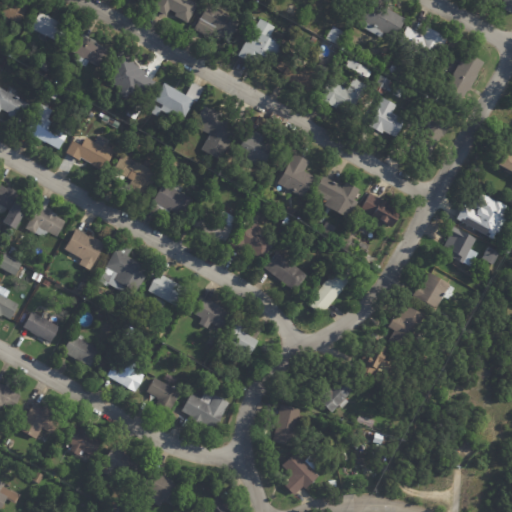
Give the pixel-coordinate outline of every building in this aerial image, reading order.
[(11,0),(15,2),(16,0),(20,0),(30,5),(20,24),(0,13),(0,0),(11,0)] [(190,0),(200,5),(189,24),(176,16),(177,14),(171,10),(167,16),(155,10),(160,0),(190,0)] [(511,0),(511,13),(501,8),(505,0),(511,0)] [(370,3),(382,10),(383,7),(407,19),(394,44),(355,23),(366,2),(370,3)] [(222,13),(240,22),(228,46),(196,29),(207,5),(222,13)] [(42,13),(48,16),(61,23),(61,24),(69,29),(60,44),(48,37),(47,37),(32,29),(41,13),(42,13)] [(254,64),(240,56),(255,30),(256,31),(262,20),(274,27),(268,37),(284,46),(275,62),(264,55),(258,66),(254,64)] [(347,34),(340,46),(327,39),(334,27),(347,34)] [(410,27),(424,35),(428,27),(449,39),(433,68),(415,58),(418,53),(400,43),(409,27),(410,27)] [(89,38),(98,43),(98,45),(114,54),(105,71),(90,62),(87,68),(74,60),(77,55),(73,52),(83,36),(84,37),(85,35),(89,38)] [(473,89),(464,103),(445,91),(469,52),(487,64),(479,76),(480,76),(473,89)] [(384,53),(389,56),(386,61),(381,58),(384,53)] [(313,92),(278,70),(284,59),(320,81),(313,92)] [(373,72),(369,79),(345,67),(349,59),(373,72)] [(45,60),(57,67),(52,76),(40,69),(45,60)] [(395,65),(406,72),(402,79),(391,72),(395,65)] [(383,76),(398,85),(394,92),(393,91),(392,93),(388,91),(386,95),(375,89),(383,76)] [(369,86),(354,114),(339,106),(338,108),(320,98),(330,79),(349,90),(355,79),(369,86)] [(143,101),(122,89),(127,81),(141,90),(147,94),(143,101)] [(204,88),(205,89),(198,102),(196,101),(186,118),(185,118),(183,122),(162,111),(164,106),(156,101),(166,84),(187,96),(194,83),(204,88)] [(54,85),(64,91),(61,96),(59,95),(56,101),(48,96),(54,85)] [(0,87),(7,92),(31,105),(20,124),(8,117),(9,115),(2,111),(0,114),(0,87)] [(394,138),(403,119),(390,113),(395,105),(381,98),(368,126),(394,138)] [(54,111),(49,121),(59,126),(60,124),(74,131),(71,137),(67,135),(60,150),(27,133),(41,105),(54,111)] [(219,113),(224,116),(223,118),(240,127),(221,161),(217,159),(211,170),(200,164),(206,152),(201,150),(208,135),(193,127),(204,107),(211,111),(212,109),(219,113)] [(451,128),(432,160),(422,154),(427,147),(418,142),(429,125),(421,120),(425,112),(451,128)] [(250,129),(276,144),(262,169),(235,154),(249,128),(250,129)] [(95,142),(104,147),(106,144),(114,149),(103,170),(82,158),(80,161),(67,153),(73,141),(82,146),(87,138),(95,142)] [(316,175),(304,196),(279,182),(295,152),(311,161),(306,170),(316,175)] [(511,158),(511,186),(509,185),(511,180),(511,174),(494,163),(501,152),(511,158)] [(122,185),(113,181),(117,173),(115,172),(124,155),(145,166),(147,162),(153,165),(150,170),(159,174),(147,198),(129,189),(133,181),(126,177),(122,185)] [(336,185),(344,189),(348,183),(362,192),(357,202),(360,204),(351,220),(327,206),(329,202),(316,194),(325,178),(336,185)] [(183,189),(181,194),(194,201),(184,218),(172,211),(170,215),(161,210),(156,218),(149,214),(155,204),(153,203),(164,184),(174,189),(176,185),(183,189)] [(0,186),(1,187),(6,189),(7,188),(16,193),(15,195),(26,201),(20,212),(24,215),(16,229),(3,222),(9,212),(6,210),(2,217),(0,216),(0,186)] [(450,218),(486,238),(489,231),(491,232),(501,215),(496,212),(500,204),(491,199),(490,200),(473,191),(466,204),(472,208),(470,211),(458,204),(450,218)] [(382,200),(393,206),(391,210),(401,216),(393,229),(361,210),(371,193),(382,200)] [(51,200),(46,209),(67,221),(58,237),(49,232),(45,240),(26,230),(39,206),(37,205),(42,195),(51,200)] [(290,208),(297,211),(294,218),(286,214),(290,208)] [(227,243),(196,226),(204,210),(218,218),(222,211),(239,221),(227,243)] [(280,226),(285,218),(292,222),(287,230),(280,226)] [(259,224),(265,228),(261,234),(274,242),(264,260),(251,252),(253,251),(245,246),(241,252),(229,245),(243,222),(252,227),(255,222),(259,224)] [(455,229),(473,240),(468,249),(474,253),(466,267),(438,251),(447,235),(446,234),(450,226),(455,229)] [(77,229),(90,236),(91,235),(106,243),(91,270),(82,265),(81,268),(74,263),(78,256),(65,249),(77,229)] [(132,246),(134,247),(129,255),(152,268),(134,298),(108,283),(107,285),(99,280),(122,240),(132,246)] [(353,243),(356,245),(353,250),(345,245),(348,240),(353,243)] [(362,243),(370,248),(368,251),(360,247),(362,243)] [(9,252),(13,246),(18,249),(15,256),(9,252)] [(479,260),(485,248),(491,251),(492,250),(496,252),(494,254),(495,254),(488,266),(479,260)] [(307,276),(295,292),(264,268),(277,252),(307,276)] [(20,262),(14,273),(0,265),(0,263),(5,254),(20,262)] [(355,273),(322,315),(309,304),(342,262),(355,273)] [(373,263),(380,267),(378,272),(370,268),(373,263)] [(438,308),(416,292),(421,284),(422,285),(432,270),(453,285),(438,308)] [(40,281),(33,278),(37,271),(44,275),(40,282),(40,281)] [(159,273),(187,289),(177,308),(148,291),(158,273),(159,273)] [(87,284),(83,291),(78,289),(82,282),(87,284)] [(0,293),(19,304),(11,319),(3,314),(2,316),(0,314),(0,293)] [(212,301),(225,308),(224,309),(231,314),(222,329),(212,323),(209,328),(200,323),(203,318),(196,314),(205,299),(210,302),(211,300),(212,301)] [(428,314),(409,352),(389,341),(395,330),(390,327),(397,314),(400,315),(407,304),(428,314)] [(42,316),(59,325),(52,341),(24,327),(32,311),(42,316)] [(251,336),(259,341),(251,357),(221,341),(233,319),(249,328),(246,333),(251,336)] [(97,355),(92,366),(64,352),(75,330),(85,335),(83,339),(100,348),(97,355)] [(390,349),(375,380),(357,371),(367,352),(371,353),(372,350),(370,349),(375,340),(391,348),(390,349)] [(139,363),(135,370),(144,375),(136,391),(108,376),(109,374),(104,371),(108,364),(113,367),(120,352),(139,363)] [(218,363),(215,369),(210,366),(212,361),(218,363)] [(356,388),(346,399),(349,402),(343,408),(340,405),(333,413),(317,399),(325,390),(326,391),(333,384),(324,376),(333,367),(356,388)] [(157,404),(160,399),(143,389),(151,375),(181,392),(170,412),(157,404)] [(0,384),(1,385),(2,384),(10,389),(10,390),(21,396),(12,411),(2,406),(0,410),(0,384)] [(192,416),(183,411),(193,394),(202,399),(206,392),(216,397),(212,405),(225,412),(216,429),(204,422),(203,424),(192,418),(193,417),(192,416)] [(398,404),(393,414),(384,410),(389,399),(398,404)] [(40,406),(44,408),(45,407),(55,412),(54,413),(63,418),(54,434),(43,428),(38,439),(20,429),(34,403),(40,406)] [(274,442),(278,426),(277,426),(283,405),(302,410),(300,420),(306,421),(303,433),(294,431),(290,446),(274,442)] [(374,421),(372,429),(355,424),(357,416),(374,421)] [(91,455),(83,450),(79,455),(71,450),(74,445),(67,441),(76,426),(81,429),(83,426),(88,429),(87,431),(102,440),(94,456),(91,455)] [(114,447),(126,453),(125,454),(135,460),(134,461),(145,467),(136,483),(125,477),(122,481),(117,478),(114,484),(98,476),(114,447)] [(304,487),(296,495),(284,482),(292,474),(284,465),(298,452),(306,461),(312,455),(321,464),(315,470),(320,476),(307,489),(304,486),(304,487)] [(43,475),(38,484),(31,480),(36,471),(43,475)] [(160,471),(176,481),(174,483),(184,490),(174,506),(165,501),(162,507),(148,498),(151,494),(143,488),(154,471),(158,474),(160,471)] [(0,481),(6,485),(5,487),(19,495),(15,502),(8,498),(0,511),(0,481)] [(201,511),(219,494),(236,511),(201,511)]
